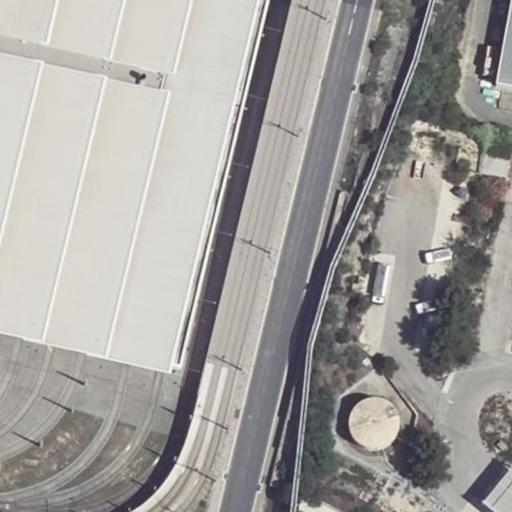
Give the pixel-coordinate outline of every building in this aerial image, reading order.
[(0,0),(0,327),(182,372),(273,4),(257,0),(0,0)] [(511,0),(509,0),(494,86),(511,89),(511,0)] [(509,182),(511,164),(511,141),(487,137),(480,176),(509,182)] [(367,404),(358,410),(356,413),(351,422),(351,432),(354,442),(361,449),(370,453),(376,454),(386,452),(395,446),(400,438),(402,428),(400,418),(395,410),(386,404),(377,402),(367,404)] [(511,511),(511,478),(499,494),(484,511),(511,511)]
